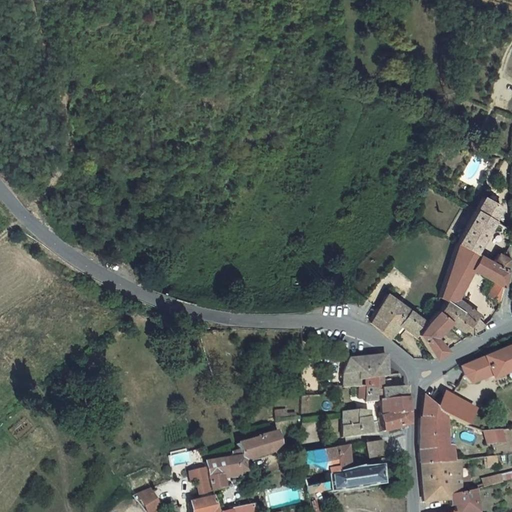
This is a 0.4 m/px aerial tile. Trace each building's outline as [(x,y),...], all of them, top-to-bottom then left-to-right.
[(72,216),(95,192),(88,186),(66,210),(72,216)] [(495,205),(478,196),(470,209),(451,242),(468,252),(495,205)] [(484,299),(495,305),(497,299),(499,287),(503,271),(488,263),(468,252),(451,242),(428,295),(469,323),(470,321),(474,317),(451,298),(466,268),(490,283),(484,299)] [(488,263),(503,271),(504,256),(495,250),(488,263)] [(394,320),(405,335),(414,326),(411,323),(383,289),(369,321),(386,332),(394,320)] [(450,319),(468,333),(474,330),(477,327),(470,321),(469,323),(428,295),(422,310),(438,321),(444,326),(450,319)] [(435,325),(438,321),(422,310),(411,323),(414,326),(405,335),(426,360),(437,351),(424,336),(435,325)] [(511,349),(467,367),(473,383),(511,367),(511,349)] [(386,380),(384,358),(343,363),(338,372),(338,385),(358,383),(377,381),(386,380)] [(377,381),(358,383),(360,404),(376,403),(402,401),(400,390),(378,392),(377,381)] [(442,386),(431,406),(438,415),(463,426),(475,408),(442,386)] [(439,443),(438,415),(431,406),(421,395),(419,401),(417,405),(415,410),(414,416),(413,420),(414,426),(414,431),(416,460),(448,459),(447,444),(439,443)] [(376,403),(374,418),(392,415),(392,417),(403,415),(402,401),(376,403)] [(337,418),(336,440),(365,435),(362,410),(337,415),(337,418)] [(374,424),(376,433),(405,427),(403,415),(392,417),(392,415),(374,418),(374,424)] [(283,440),(282,426),(243,443),(245,449),(237,451),(238,456),(200,467),(206,497),(228,489),(226,477),(253,472),(252,462),(279,449),(283,440)] [(505,448),(502,434),(486,434),(490,449),(505,448)] [(378,455),(375,441),(358,444),(360,458),(378,455)] [(341,447),(328,450),(333,472),(353,468),(351,459),(344,461),(341,447)] [(299,486),(302,496),(323,492),(323,495),(389,487),(385,457),(372,459),(373,464),(353,468),(333,472),(328,450),(293,456),(299,486)] [(208,511),(209,511),(207,502),(206,497),(200,467),(197,454),(187,456),(189,467),(183,468),(185,477),(186,485),(192,484),(196,504),(183,506),(184,511),(208,511)] [(483,466),(494,466),(494,456),(482,457),(483,466)] [(456,459),(448,459),(416,460),(418,499),(442,496),(442,490),(457,489),(456,459)] [(474,511),(472,487),(457,489),(442,490),(442,496),(442,501),(450,500),(451,509),(450,511),(474,511)] [(138,492),(141,498),(153,492),(152,488),(138,492)] [(158,511),(162,510),(160,506),(153,492),(141,498),(147,511),(146,511),(158,511)]
